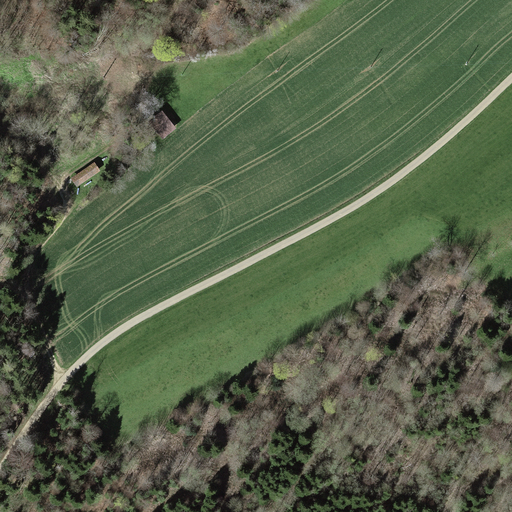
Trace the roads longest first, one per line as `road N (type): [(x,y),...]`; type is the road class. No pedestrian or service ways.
road 1 (track): [(511,80),(375,193),(138,320),(58,387)]
road 2 (track): [(0,132),(28,152),(61,202),(62,218),(30,256),(23,284),(58,387)]
